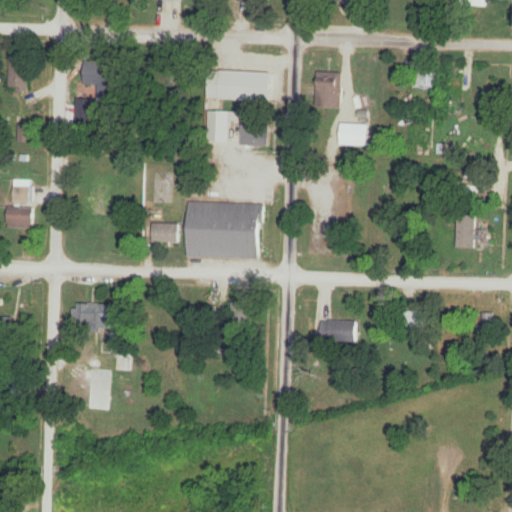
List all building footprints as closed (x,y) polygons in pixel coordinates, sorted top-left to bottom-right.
[(490,0),(465,0),(465,5),(490,8),(490,0)] [(11,91),(30,91),(30,58),(11,58),(11,91)] [(258,62),(244,62),(244,90),(273,90),(273,69),(258,69),(258,62)] [(86,85),(99,86),(99,101),(115,102),(116,64),(87,63),(86,85)] [(414,64),(414,90),(439,90),(439,64),(414,64)] [(471,95),(471,72),(447,72),(447,95),(471,95)] [(343,73),(318,73),(318,108),(343,108),(343,73)] [(241,146),(271,146),(271,121),(241,121),(241,146)] [(29,142),(28,124),(19,125),(20,142),(29,142)] [(33,186),(16,186),(16,203),(33,203),(33,186)] [(188,258),(263,260),(264,205),(190,203),(188,258)] [(8,228),(35,228),(35,208),(8,208),(8,228)] [(477,249),(477,216),(458,216),(458,249),(477,249)] [(181,224),(154,224),(154,244),(181,244),(181,224)] [(252,329),(252,302),(231,302),(231,329),(252,329)] [(112,304),(74,304),(74,329),(112,329),(112,304)] [(478,338),(497,339),(498,314),(479,314),(478,338)] [(24,320),(0,320),(0,338),(24,338),(24,320)] [(359,321),(322,321),(322,343),(359,343),(359,321)] [(139,380),(139,362),(116,362),(116,380),(139,380)]
